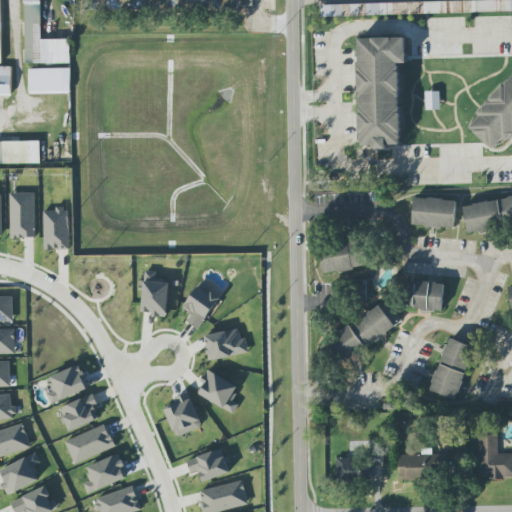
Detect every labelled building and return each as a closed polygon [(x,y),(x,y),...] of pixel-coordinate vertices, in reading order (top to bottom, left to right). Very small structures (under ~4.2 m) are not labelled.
[(25,0),(26,64),(70,63),(70,39),(41,40),(40,0),(25,0)] [(253,6),(252,0),(92,0),(93,13),(245,5),(243,7),(253,6)] [(511,0),(320,6),(320,17),(511,11),(511,0)] [(359,38),(360,146),(375,145),(375,150),(388,150),(388,145),(401,144),(400,63),(407,63),(406,37),(359,38)] [(0,67),(0,94),(11,94),(12,67),(0,67)] [(28,71),(28,94),(69,94),(69,70),(28,71)] [(470,127),(496,152),(511,135),(511,76),(477,113),(480,116),(470,127)] [(439,92),(424,92),(424,110),(439,110),(439,92)] [(39,142),(0,142),(0,164),(39,164),(39,142)] [(35,192),(10,193),(11,238),(36,238),(35,192)] [(501,200),(511,197),(511,225),(507,227),(501,200)] [(456,201),(454,228),(412,225),(414,198),(456,201)] [(498,200),(504,227),(469,234),(463,207),(498,200)] [(69,209),(44,209),(45,250),(70,249),(69,209)] [(366,267),(362,239),(320,245),(324,273),(366,267)] [(169,283),(156,282),(157,272),(145,271),(144,281),(140,280),(139,289),(143,289),(142,312),(152,313),(152,317),(167,317),(169,283)] [(407,308),(443,310),(444,283),(408,281),(407,308)] [(191,314),(187,321),(199,330),(221,298),(200,283),(183,308),(191,314)] [(14,296),(0,296),(0,321),(14,322),(14,296)] [(403,321),(386,299),(330,341),(347,363),(403,321)] [(15,329),(0,328),(0,354),(15,354),(15,329)] [(249,354),(247,337),(241,338),(239,330),(205,335),(209,360),(249,354)] [(457,399),(434,391),(452,340),(475,349),(457,399)] [(10,362),(0,362),(0,386),(11,387),(10,362)] [(52,403),(88,391),(80,366),(44,378),(52,403)] [(198,393),(233,414),(239,404),(232,400),(239,387),(208,369),(201,381),(204,383),(198,393)] [(166,409),(176,437),(202,427),(190,393),(175,398),(178,405),(166,409)] [(0,420),(15,419),(12,394),(0,395),(0,420)] [(99,419),(95,408),(99,406),(94,394),(60,408),(70,431),(99,419)] [(0,457),(31,448),(23,424),(0,430),(0,457)] [(116,447),(106,424),(65,441),(75,464),(116,447)] [(511,453),(498,454),(498,434),(480,434),(480,478),(511,478),(511,453)] [(383,442),(369,442),(368,474),(382,475),(383,442)] [(191,474),(199,472),(202,482),(230,473),(223,449),(187,460),(191,474)] [(33,467),(41,463),(36,453),(0,471),(6,481),(2,483),(8,496),(40,479),(33,467)] [(89,494),(125,479),(121,467),(124,466),(119,453),(87,467),(92,480),(84,484),(89,494)] [(399,454),(399,476),(431,476),(431,467),(447,467),(447,454),(399,454)] [(351,457),(336,458),(337,480),(364,479),(364,461),(351,462),(351,457)] [(203,511),(218,511),(249,505),(243,481),(199,491),(203,511)] [(51,511),(57,509),(47,486),(11,502),(15,511),(26,511),(28,511),(51,511)] [(96,499),(100,511),(135,511),(142,510),(133,486),(96,499)]
